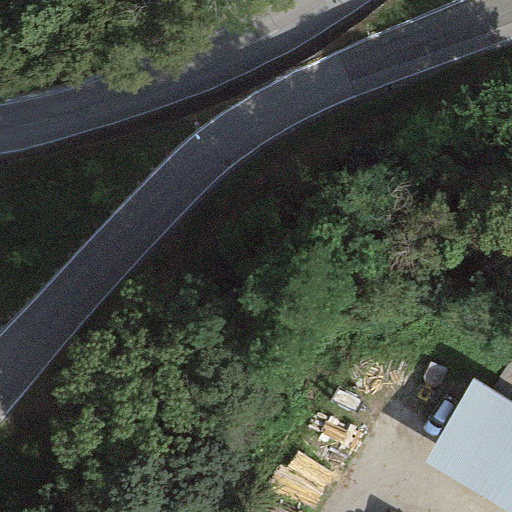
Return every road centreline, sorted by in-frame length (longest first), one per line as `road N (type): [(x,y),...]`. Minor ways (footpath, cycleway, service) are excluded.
road 1 (tertiary): [(511,14),(261,121),(0,366)]
road 2 (tertiary): [(0,129),(105,105),(214,62),(327,0)]
